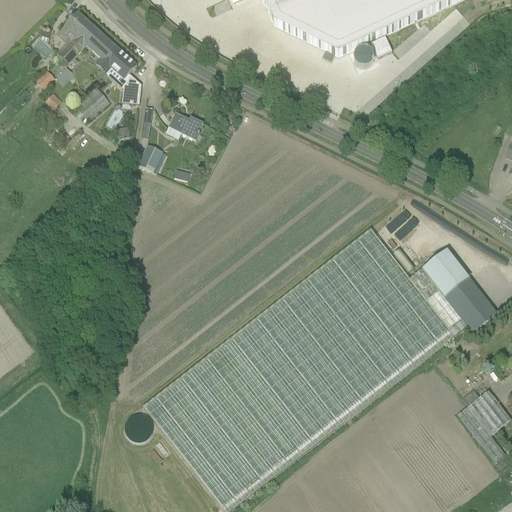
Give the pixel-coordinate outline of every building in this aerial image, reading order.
[(260,0),(274,29),(325,53),(335,58),(339,60),(466,0),(231,0),(234,6),(246,0),(260,0)] [(69,68),(75,61),(86,48),(99,34),(77,14),(60,33),(68,40),(72,35),(76,38),(69,47),(67,45),(57,56),(69,68)] [(99,34),(86,48),(101,61),(97,66),(96,68),(101,73),(120,53),(99,34)] [(370,47),(377,62),(392,55),(385,41),(370,47)] [(112,72),(113,73),(124,83),(137,68),(120,53),(101,73),(106,77),(112,72)] [(335,58),(325,53),(322,61),(331,65),(335,58)] [(66,70),(61,76),(67,81),(72,75),(66,70)] [(46,73),(35,84),(44,92),(55,81),(46,73)] [(141,88),(131,78),(128,82),(128,83),(124,88),(123,92),(122,106),(139,107),(141,88)] [(75,109),(88,124),(110,105),(96,90),(75,109)] [(45,103),(53,112),(62,104),(54,95),(45,103)] [(199,135),(203,126),(195,122),(193,126),(189,124),(189,123),(175,116),(169,130),(197,143),(201,135),(199,135)] [(117,132),(120,142),(131,140),(128,129),(117,132)] [(147,148),(138,168),(157,177),(166,157),(147,148)] [(472,338),(497,318),(447,253),(409,282),(371,233),(143,410),(222,511),(234,511),(466,331),(472,338)] [(393,254),(405,274),(412,271),(400,251),(393,254)] [(468,409),(467,410),(458,417),(480,446),(495,465),(505,458),(490,439),(491,439),(511,423),(488,394),(479,400),(473,392),(464,399),(470,408),(468,409)]
